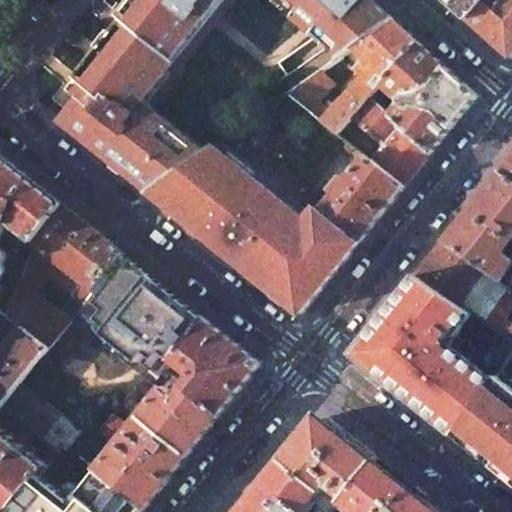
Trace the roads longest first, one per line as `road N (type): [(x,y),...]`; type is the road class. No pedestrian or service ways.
road 1 (residential): [(0,107),(308,360)]
road 2 (residential): [(308,360),(511,117)]
road 3 (residential): [(308,360),(495,511)]
road 4 (residential): [(187,511),(308,360)]
road 5 (residential): [(407,0),(511,90)]
